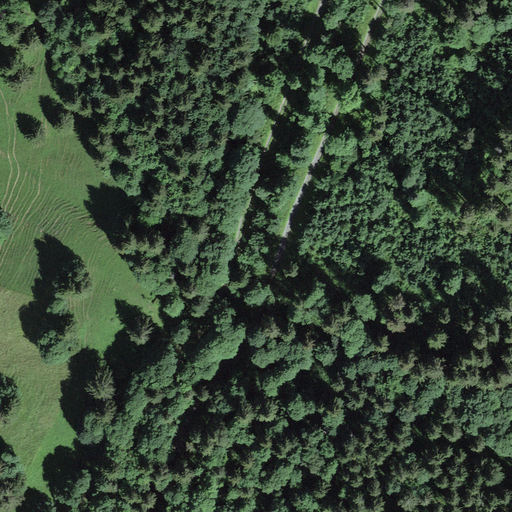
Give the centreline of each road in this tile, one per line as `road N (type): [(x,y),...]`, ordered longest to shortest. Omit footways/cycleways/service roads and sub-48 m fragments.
road 1 (track): [(383,0),(258,315),(199,401),(144,511)]
road 2 (track): [(113,511),(156,401),(221,295),(247,197),(323,0)]
